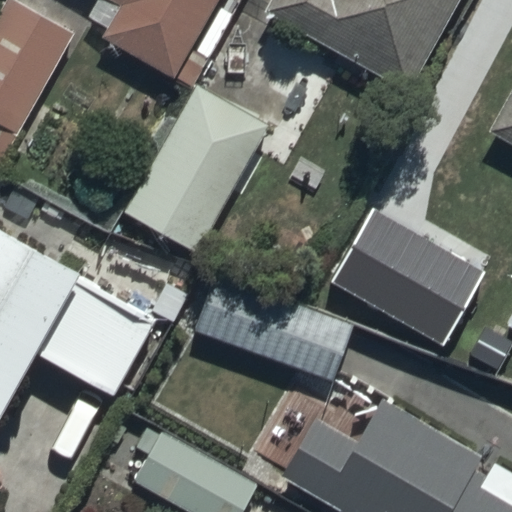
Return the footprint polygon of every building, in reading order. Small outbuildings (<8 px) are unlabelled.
[(0,159),(79,24),(38,0),(5,0),(0,9),(0,159)] [(122,0),(106,31),(181,71),(219,0),(122,0)] [(410,84),(456,0),(267,0),(265,5),(410,84)] [(273,115),(199,73),(126,203),(200,245),(273,115)] [(511,137),(511,80),(488,124),(511,137)] [(449,336),(491,259),(379,198),(337,274),(449,336)] [(84,265),(0,217),(0,418),(39,351),(117,395),(157,325),(76,279),(84,265)] [(211,267),(190,328),(339,377),(359,317),(211,267)] [(320,405),(284,468),(360,511),(511,511),(511,492),(484,476),(491,464),(478,456),(486,443),(385,386),(361,428),(320,405)] [(162,425),(136,474),(206,511),(244,511),(262,479),(162,425)]
